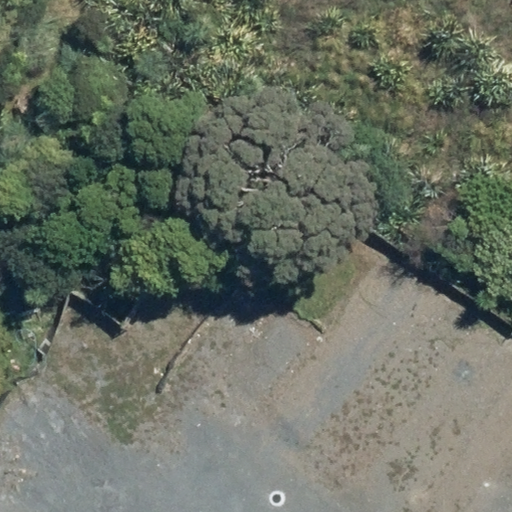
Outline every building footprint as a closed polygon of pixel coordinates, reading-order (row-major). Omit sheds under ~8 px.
[(112,327),(173,377),(231,306),(170,256),(112,327)] [(450,346),(356,283),(240,455),(325,511),(338,511),(372,462),(413,489),(434,457),(462,416),(421,389),(450,346)] [(511,396),(511,395),(483,425),(511,451),(511,396)] [(0,511),(43,511),(16,492),(27,476),(0,457),(0,511)] [(497,511),(430,467),(409,498),(399,511),(497,511)]
